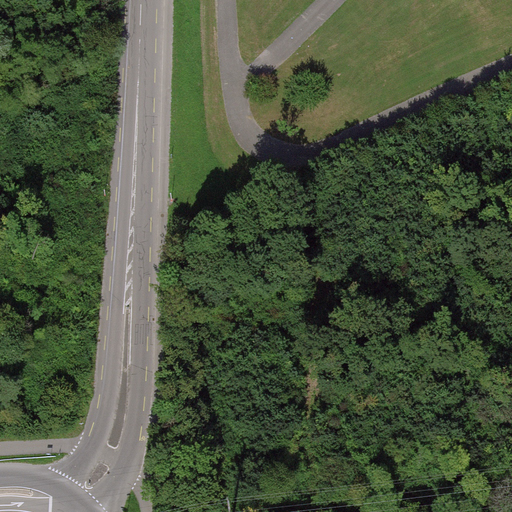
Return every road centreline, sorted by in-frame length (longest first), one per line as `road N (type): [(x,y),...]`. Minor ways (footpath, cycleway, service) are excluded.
road 1 (unclassified): [(71,511),(111,456),(121,403),(144,0)]
road 2 (track): [(230,0),(241,117),(252,136),(281,153),(317,154),(511,76)]
road 3 (track): [(238,93),(331,0)]
